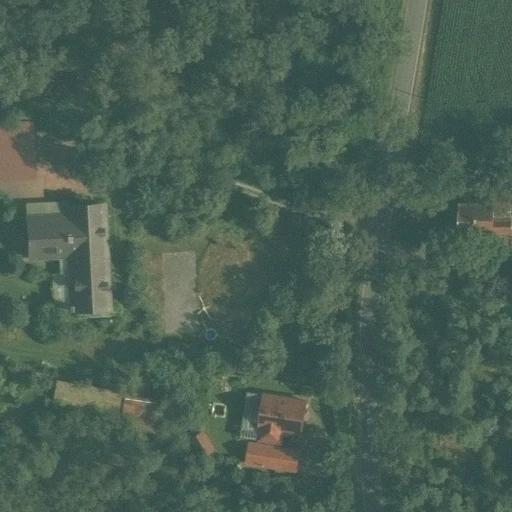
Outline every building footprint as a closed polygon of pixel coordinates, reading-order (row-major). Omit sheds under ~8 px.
[(0,179),(33,178),(30,122),(0,123),(0,179)] [(511,187),(494,187),(494,199),(511,199),(511,187)] [(63,216),(25,218),(27,260),(67,258),(69,313),(114,311),(109,203),(63,205),(63,216)] [(494,203),(459,203),(459,237),(510,237),(510,219),(494,219),(494,203)] [(77,405),(81,384),(60,381),(56,401),(77,405)] [(264,395),(259,428),(261,428),(258,440),(279,443),(282,431),(300,434),(305,401),(264,395)] [(150,404),(139,402),(134,421),(146,424),(150,404)] [(162,406),(154,405),(150,423),(159,425),(162,406)]
